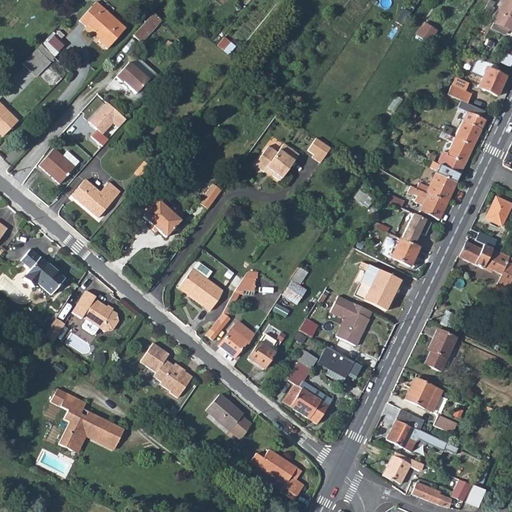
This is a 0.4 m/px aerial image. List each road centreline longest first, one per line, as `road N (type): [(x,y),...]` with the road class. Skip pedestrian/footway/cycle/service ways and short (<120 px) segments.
road 1 (residential): [(0,181),(339,473)]
road 2 (tertiary): [(339,473),(486,170)]
